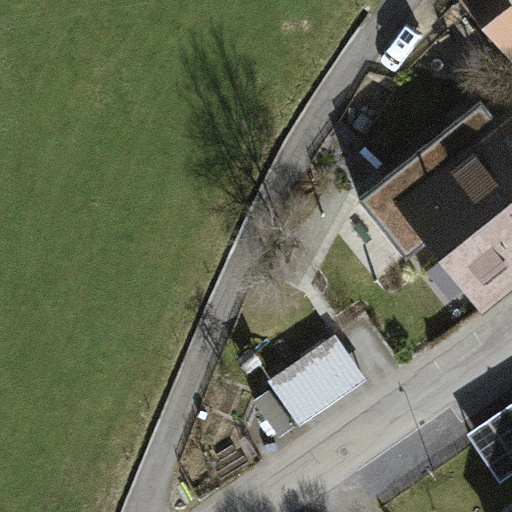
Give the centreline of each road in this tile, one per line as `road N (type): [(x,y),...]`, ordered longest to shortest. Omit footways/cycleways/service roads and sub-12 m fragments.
road 1 (residential): [(148,511),(263,213),(403,0)]
road 2 (residential): [(511,336),(250,511)]
